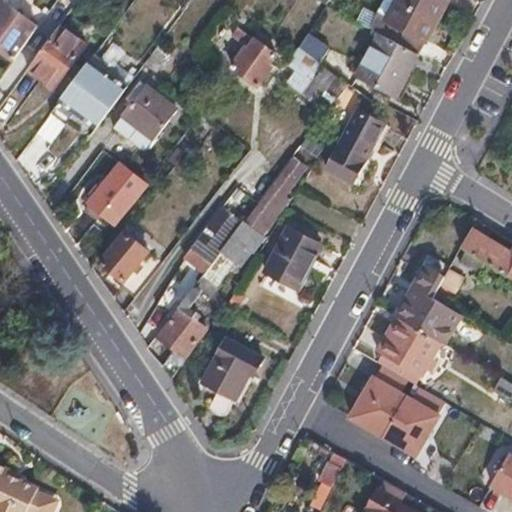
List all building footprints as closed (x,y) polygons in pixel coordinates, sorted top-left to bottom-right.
[(2,0),(0,3),(0,47),(16,60),(41,25),(6,0),(2,0)] [(379,15),(372,27),(382,33),(404,45),(411,33),(426,41),(437,22),(446,5),(437,0),(400,0),(400,2),(389,21),(379,15)] [(62,24),(29,69),(56,89),(88,45),(62,24)] [(247,45),(232,65),(260,86),(274,68),(271,66),(278,55),(240,26),(233,35),(247,45)] [(404,45),(382,33),(359,76),(396,97),(419,53),(404,45)] [(419,53),(420,54),(426,41),(411,33),(404,45),(419,53)] [(301,47),(321,62),(330,48),(309,34),(301,47)] [(161,45),(146,64),(158,73),(172,54),(161,45)] [(92,59),(61,101),(97,129),(129,86),(92,59)] [(326,65),(303,93),(318,104),(339,75),(326,65)] [(339,75),(318,104),(328,113),(351,84),(339,75)] [(126,117),(117,129),(143,150),(152,138),(155,139),(177,109),(140,81),(127,99),(132,103),(123,115),(126,117)] [(359,110),(328,168),(356,184),(387,125),(359,110)] [(246,219),(260,230),(308,164),(296,155),(246,219)] [(150,185),(121,163),(91,202),(120,225),(150,185)] [(202,254),(213,263),(243,222),(226,207),(194,247),(202,254)] [(213,263),(198,283),(212,294),(238,260),(242,262),(253,247),(256,250),(268,236),(260,230),(246,219),(243,222),(213,263)] [(492,229),(478,221),(465,246),(469,249),(490,262),(511,275),(511,248),(490,234),(492,229)] [(291,228),(269,270),(302,288),(316,260),(319,261),(327,247),(291,228)] [(105,263),(140,292),(160,266),(146,256),(150,251),(129,234),(105,263)] [(196,261),(202,254),(194,247),(188,254),(196,261)] [(490,262),(469,249),(462,262),(482,274),(490,262)] [(398,316),(404,319),(443,342),(449,345),(466,314),(437,297),(446,280),(424,268),(398,316)] [(158,336),(149,348),(161,365),(174,349),(184,357),(207,325),(189,310),(199,297),(192,291),(182,303),(158,336)] [(145,326),(158,336),(182,303),(173,296),(158,316),(154,313),(145,326)] [(404,319),(379,362),(384,365),(409,380),(418,385),(443,342),(404,319)] [(228,338),(205,380),(237,398),(251,373),(254,375),(263,357),(228,338)] [(417,454),(447,402),(421,386),(413,399),(402,393),(409,380),(384,365),(352,416),(417,454)] [(511,387),(511,382),(493,371),(486,385),(507,398),(511,387)] [(349,463),(333,454),(327,464),(343,473),(349,463)] [(511,455),(511,454),(493,485),(511,495),(511,455)] [(0,462),(0,494),(35,511),(40,511),(48,494),(29,485),(28,481),(10,472),(10,469),(1,465),(1,463),(0,462)] [(316,484),(332,493),(343,473),(327,464),(316,484)] [(420,511),(381,490),(368,511),(420,511)] [(0,511),(2,511),(14,511),(17,508),(24,511),(35,511),(0,494),(0,511)]
